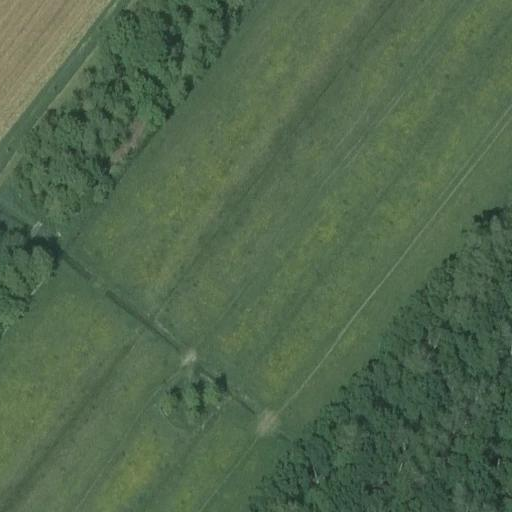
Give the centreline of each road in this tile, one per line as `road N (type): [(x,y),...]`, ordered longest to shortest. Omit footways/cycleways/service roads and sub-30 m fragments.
road 1 (track): [(462,0),(196,350),(141,398),(67,511)]
road 2 (track): [(0,183),(138,0)]
